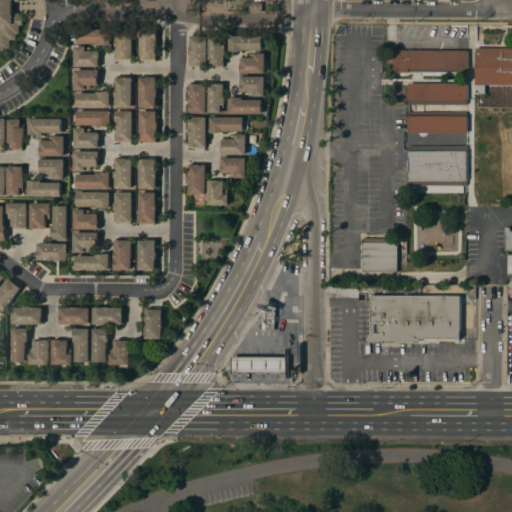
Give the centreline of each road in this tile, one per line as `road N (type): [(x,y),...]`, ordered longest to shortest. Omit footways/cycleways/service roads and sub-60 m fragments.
road 1 (residential): [(315,414),(317,180),(304,124)]
road 2 (residential): [(180,0),(175,278)]
road 3 (secondary): [(272,228),(224,314),(147,411)]
road 4 (residential): [(314,10),(511,9)]
road 5 (residential): [(493,220),(491,416)]
road 6 (primary): [(147,411),(315,414)]
road 7 (primary): [(0,413),(147,411)]
road 8 (residential): [(40,290),(161,292),(175,278)]
road 9 (secondary): [(53,511),(147,411)]
road 10 (residential): [(186,6),(55,6)]
